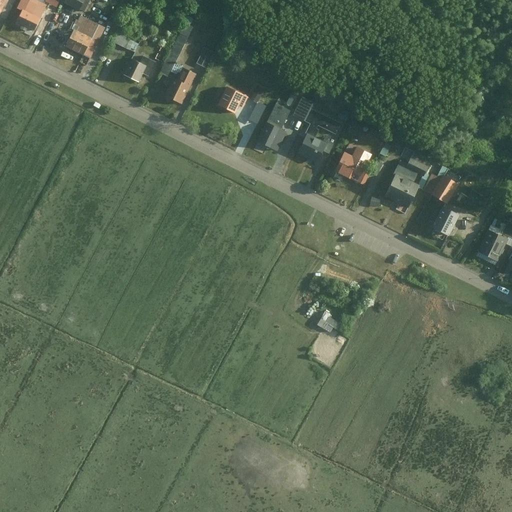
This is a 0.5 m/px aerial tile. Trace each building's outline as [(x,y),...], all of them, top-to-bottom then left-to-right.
[(0,0),(0,11),(2,12),(8,0),(0,0)] [(30,0),(18,23),(35,31),(49,6),(37,0),(30,0)] [(67,0),(67,2),(81,9),(85,0),(67,0)] [(66,49),(90,61),(107,29),(82,16),(66,49)] [(164,96),(181,104),(196,73),(179,64),(194,34),(182,28),(159,74),(172,80),(164,96)] [(111,42),(133,53),(139,43),(116,32),(111,42)] [(202,46),(196,63),(208,67),(214,50),(202,46)] [(143,74),(148,77),(157,59),(148,55),(144,63),(134,58),(125,76),(138,83),(143,74)] [(251,99),(259,103),(265,90),(257,86),(251,99)] [(218,105),(238,115),(249,95),(239,90),(237,92),(228,87),(218,105)] [(305,116),(335,132),(343,116),(313,101),(305,116)] [(269,120),(283,127),(290,113),(276,105),(269,120)] [(345,130),(359,137),(366,123),(351,116),(345,130)] [(260,140),(276,148),(285,131),(268,123),(260,140)] [(296,151),(321,163),(329,146),(305,134),(296,151)] [(333,171),(355,182),(369,155),(347,143),(333,171)] [(422,180),(431,163),(405,151),(397,167),(422,180)] [(381,197),(405,210),(418,184),(393,172),(381,197)] [(459,213),(447,207),(458,184),(440,175),(427,200),(436,205),(426,224),(449,234),(459,213)] [(502,233),(511,238),(511,225),(507,223),(502,233)] [(480,255),(499,264),(510,243),(492,233),(480,255)] [(329,317),(331,313),(323,309),(316,325),(337,334),(342,323),(329,317)]
